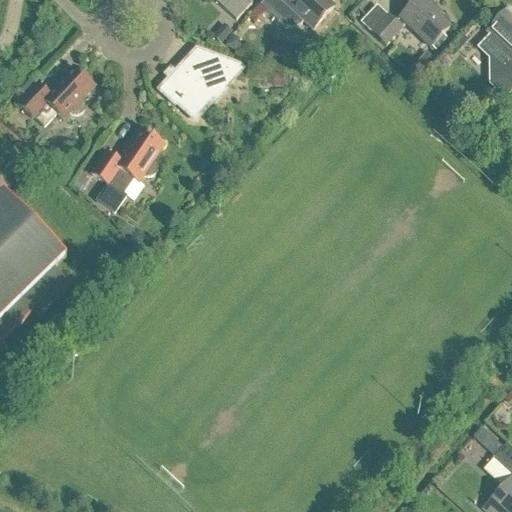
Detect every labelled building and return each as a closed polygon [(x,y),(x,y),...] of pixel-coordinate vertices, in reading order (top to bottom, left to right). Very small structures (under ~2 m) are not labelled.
[(212,0),(210,2),(235,25),(250,8),(242,0),(212,0)] [(266,0),(258,10),(249,19),(254,24),(263,14),(278,27),(281,30),(285,32),(290,32),(295,31),(299,29),(302,26),(311,34),(333,11),(320,0),(266,0)] [(432,11),(420,0),(419,0),(394,27),(375,10),(359,28),(384,51),(404,29),(429,52),(448,31),(430,14),(432,11)] [(511,16),(508,13),(485,36),(488,39),(476,52),(487,63),(487,88),(504,103),(511,93),(511,16)] [(231,36),(222,28),(211,40),(220,48),(231,36)] [(232,39),(225,50),(236,57),(241,50),(239,42),(232,39)] [(162,80),(167,84),(157,95),(173,109),(176,106),(193,122),(211,103),(214,106),(224,95),(223,93),(241,73),(238,70),(195,54),(175,76),(170,71),(162,80)] [(19,95),(25,101),(17,109),(31,122),(32,121),(43,132),(56,118),(62,124),(68,117),(70,118),(73,120),(76,120),(80,118),(82,115),(83,112),(83,109),(82,106),(80,104),(92,91),(72,72),(47,99),(36,89),(35,90),(29,84),(19,95)] [(283,78),(273,79),(273,92),(284,92),(283,78)] [(106,158),(91,179),(106,190),(95,206),(113,219),(125,201),(122,199),(132,184),(137,187),(142,180),(143,181),(147,181),(150,180),(153,178),(155,175),(156,172),(155,169),(153,166),(152,165),(162,150),(139,134),(117,166),(106,158)] [(213,164),(199,165),(200,179),(214,178),(213,164)] [(0,195),(0,347),(33,316),(38,321),(71,290),(54,271),(66,260),(2,195),(0,195)] [(483,474),(500,490),(480,511),(511,511),(511,454),(505,448),(491,463),(492,464),(483,474)]
